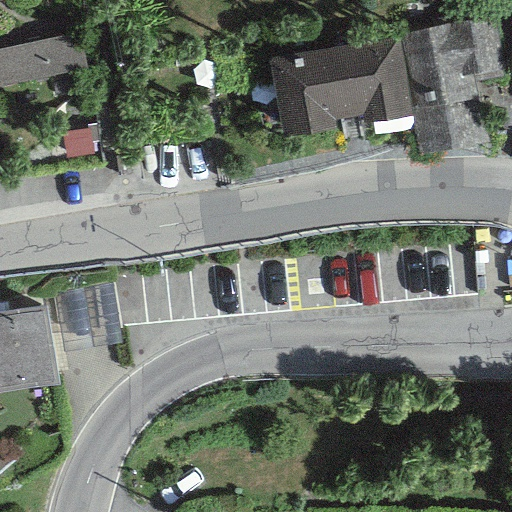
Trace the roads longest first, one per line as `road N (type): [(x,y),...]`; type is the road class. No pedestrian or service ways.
road 1 (tertiary): [(76,511),(119,419),(182,366),(241,349),(511,338)]
road 2 (tertiary): [(511,193),(440,189),(318,199),(0,248)]
